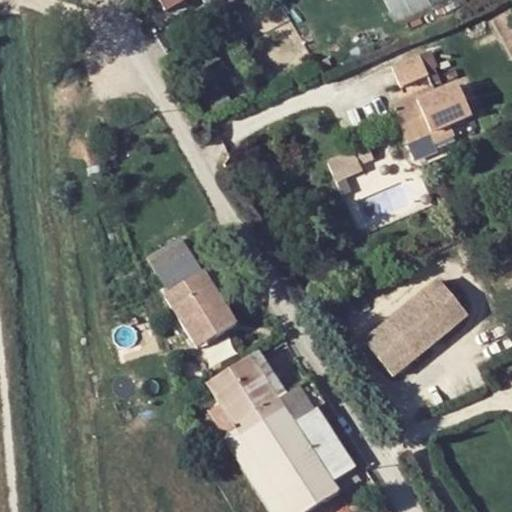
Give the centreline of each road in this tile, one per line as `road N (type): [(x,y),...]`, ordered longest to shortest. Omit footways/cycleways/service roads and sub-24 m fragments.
road 1 (residential): [(402,511),(113,0)]
road 2 (unknown): [(192,151),(277,98),(385,63)]
road 3 (track): [(12,511),(0,359)]
